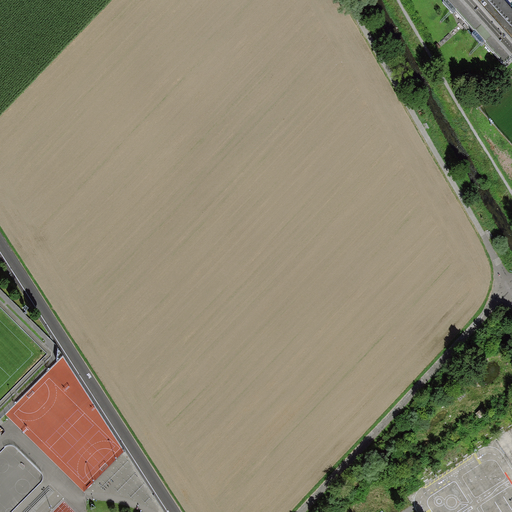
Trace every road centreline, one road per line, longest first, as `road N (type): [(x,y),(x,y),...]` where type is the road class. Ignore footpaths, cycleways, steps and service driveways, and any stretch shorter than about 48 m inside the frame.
road 1 (track): [(344,0),(507,284)]
road 2 (unclassified): [(0,244),(174,511)]
road 3 (residential): [(507,284),(298,511)]
